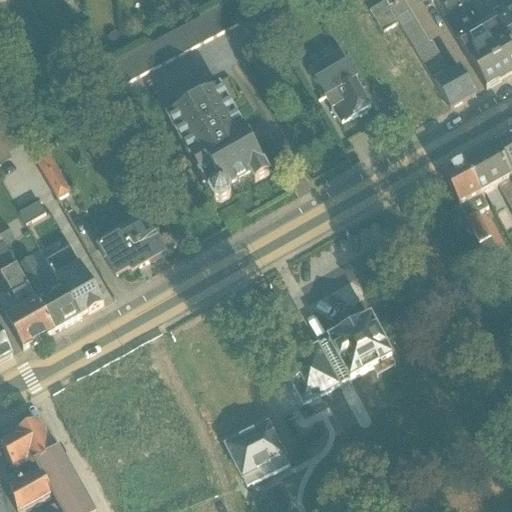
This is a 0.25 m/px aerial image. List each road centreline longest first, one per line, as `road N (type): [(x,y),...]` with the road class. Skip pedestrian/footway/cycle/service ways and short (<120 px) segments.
road 1 (secondary): [(0,395),(511,112)]
road 2 (unknown): [(30,379),(99,511)]
